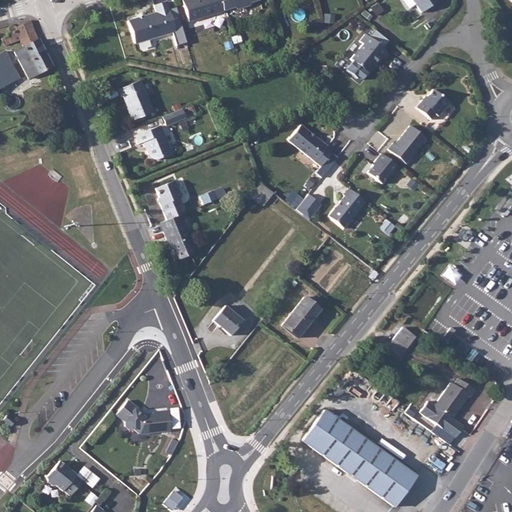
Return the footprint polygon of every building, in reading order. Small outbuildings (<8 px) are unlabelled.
[(222,12),(218,0),(188,0),(182,2),(188,22),(222,12)] [(218,0),(222,12),(232,8),(236,10),(249,7),(250,3),(258,0),(218,0)] [(410,0),(421,15),(438,3),(436,0),(410,0)] [(126,20),(132,42),(173,31),(165,2),(153,5),(154,12),(126,20)] [(49,71),(22,18),(0,24),(0,43),(1,43),(5,51),(19,46),(27,60),(16,65),(25,83),(49,71)] [(349,60),(367,74),(373,65),(375,66),(386,52),(365,35),(359,42),(362,45),(349,60)] [(0,58),(0,94),(15,86),(2,58),(0,58)] [(128,110),(133,121),(153,112),(139,81),(117,90),(120,98),(124,97),(129,109),(128,110)] [(415,109),(430,121),(435,116),(437,116),(448,103),(432,90),(426,97),(424,97),(415,109)] [(65,120),(75,116),(70,103),(60,107),(65,120)] [(180,109),(161,117),(165,127),(184,118),(180,109)] [(285,141),(319,167),(329,154),(323,150),(325,147),(298,125),(285,141)] [(149,158),(155,162),(171,154),(159,126),(134,137),(138,144),(142,143),(145,150),(146,150),(149,158)] [(387,151),(405,166),(425,141),(409,128),(394,146),(392,145),(387,151)] [(319,179),(335,159),(329,154),(319,167),(313,174),(319,179)] [(380,185),(395,167),(379,155),(370,166),(371,167),(367,174),(380,185)] [(158,199),(164,213),(182,205),(179,198),(182,197),(175,181),(156,189),(159,198),(158,199)] [(261,186),(251,199),(262,207),(272,194),(261,186)] [(198,195),(201,204),(219,198),(216,189),(198,195)] [(343,231),(364,204),(348,191),(342,198),(343,199),(328,219),(343,231)] [(185,213),(182,205),(164,213),(167,221),(179,216),(185,213)] [(167,221),(163,223),(167,232),(164,233),(176,262),(195,254),(189,240),(190,237),(187,230),(186,230),(179,216),(167,221)] [(463,239),(463,241),(467,244),(474,235),(470,232),(468,232),(463,239)] [(446,267),(441,277),(455,283),(459,273),(446,267)] [(281,327),(296,339),(318,311),(303,299),(281,327)] [(212,321),(230,336),(241,323),(223,308),(212,321)] [(388,343),(400,353),(415,334),(403,325),(388,343)] [(433,404),(452,418),(468,396),(470,397),(476,390),(459,377),(454,383),(450,382),(433,404)] [(128,403),(116,417),(125,424),(126,429),(130,432),(135,432),(141,437),(171,433),(169,414),(154,415),(154,417),(146,418),(128,403)] [(300,439),(393,507),(416,476),(323,408),(300,439)] [(1,420),(9,425),(14,420),(6,414),(1,420)] [(46,476),(32,493),(34,494),(34,497),(39,501),(42,501),(49,506),(50,506),(56,511),(68,497),(62,491),(63,490),(46,476)]
